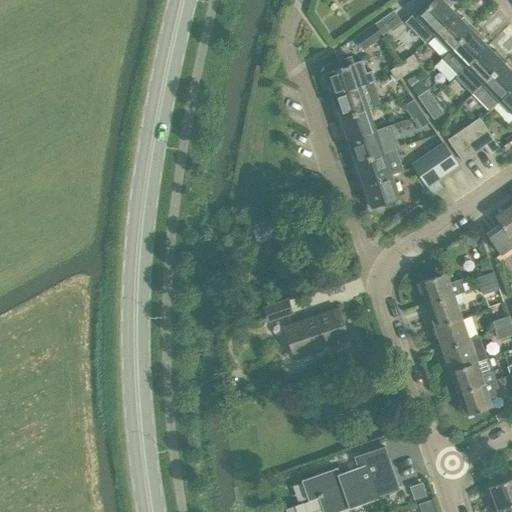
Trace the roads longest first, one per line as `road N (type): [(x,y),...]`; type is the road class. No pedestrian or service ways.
road 1 (primary): [(150,511),(136,385),(136,254),(183,0)]
road 2 (residential): [(371,251),(300,43),(309,0)]
road 3 (residential): [(444,462),(371,251)]
road 4 (residential): [(371,251),(511,159)]
